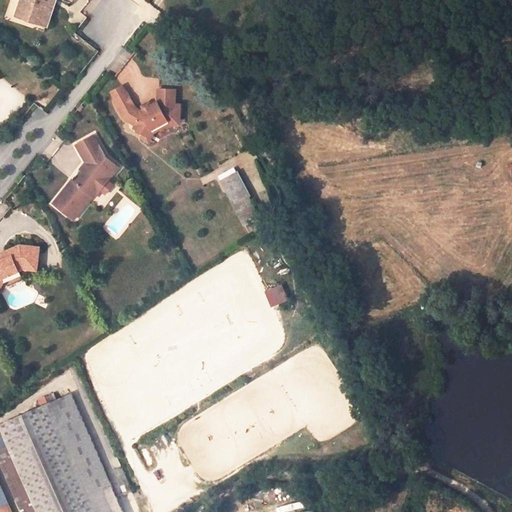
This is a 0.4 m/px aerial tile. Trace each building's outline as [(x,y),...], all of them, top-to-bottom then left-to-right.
[(49,20),(55,0),(22,0),(17,14),(32,19),(33,15),(49,20)] [(49,20),(33,15),(32,19),(47,25),(49,20)] [(122,85),(109,93),(113,99),(126,92),(122,85)] [(126,92),(113,99),(123,119),(135,126),(133,129),(143,135),(147,128),(151,130),(167,121),(167,119),(179,120),(179,105),(174,105),(175,90),(158,89),(157,102),(140,112),(135,108),(126,92)] [(151,130),(147,128),(143,135),(141,137),(147,142),(153,132),(168,124),(179,125),(179,120),(167,119),(167,121),(151,130)] [(92,136),(75,146),(85,163),(87,167),(84,172),(76,182),(72,179),(53,203),(74,219),(92,196),(94,198),(100,190),(100,182),(108,181),(118,167),(104,158),(92,136)] [(260,216),(237,171),(221,179),(244,224),(260,216)] [(108,181),(100,182),(100,190),(105,194),(113,185),(108,181)] [(0,278),(0,277),(0,274),(7,272),(9,276),(19,272),(18,270),(23,269),(36,270),(38,247),(19,245),(4,252),(5,256),(0,258),(1,260),(0,260),(0,278)] [(0,277),(0,278),(0,285),(2,283),(20,275),(19,272),(9,276),(7,272),(0,274),(0,277)] [(270,306),(288,299),(282,282),(264,289),(270,306)] [(79,367),(71,371),(106,452),(113,449),(79,367)] [(119,511),(69,396),(0,426),(5,437),(0,439),(0,446),(28,511),(119,511)] [(12,511),(8,502),(0,505),(0,511),(12,511)]
